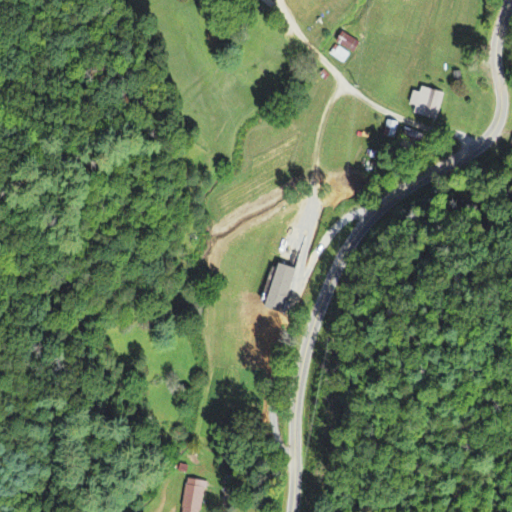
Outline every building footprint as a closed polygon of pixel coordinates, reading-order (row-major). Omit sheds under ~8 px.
[(354,57),(361,45),(343,35),(336,47),(354,57)] [(346,66),(350,56),(335,49),(330,59),(346,66)] [(411,113),(436,121),(445,96),(419,88),(411,113)] [(286,316),(296,271),(278,267),(267,312),(286,316)] [(202,511),(206,484),(187,482),(183,511),(202,511)]
